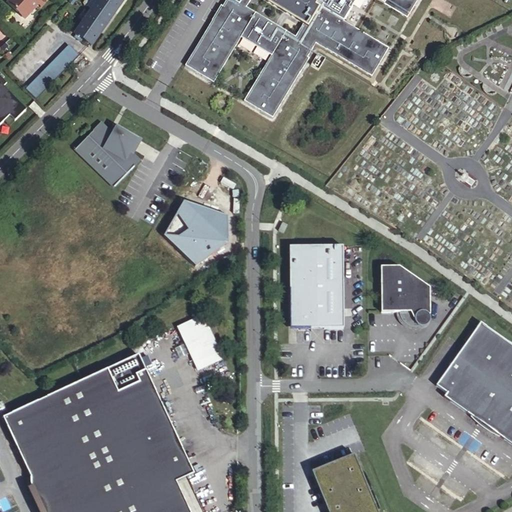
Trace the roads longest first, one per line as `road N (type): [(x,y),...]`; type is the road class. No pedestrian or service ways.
road 1 (residential): [(255,386),(257,180),(92,76)]
road 2 (unclassified): [(255,386),(405,384)]
road 3 (residential): [(92,76),(0,170)]
road 4 (residential): [(256,511),(255,386)]
